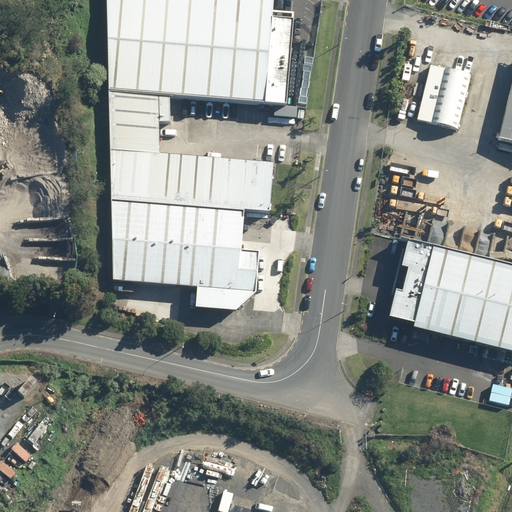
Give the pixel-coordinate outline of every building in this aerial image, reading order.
[(105,0),(108,91),(158,97),(282,108),(291,16),(270,14),(271,0),(105,0)] [(473,76),(433,67),(419,123),(459,132),(473,76)] [(511,144),(511,79),(497,141),(511,144)] [(108,91),(109,152),(159,157),(158,97),(108,91)] [(109,152),(110,202),(243,213),(268,214),(272,166),(159,157),(109,152)] [(243,213),(110,202),(112,281),(196,289),(194,309),(234,313),(253,294),(257,254),(239,252),(243,213)] [(511,269),(408,245),(402,268),(409,269),(403,294),(396,292),(389,319),(414,326),(413,330),(511,354),(511,269)] [(18,433),(24,439),(40,455),(57,437),(48,429),(54,423),(46,415),(33,428),(28,423),(18,433)]
